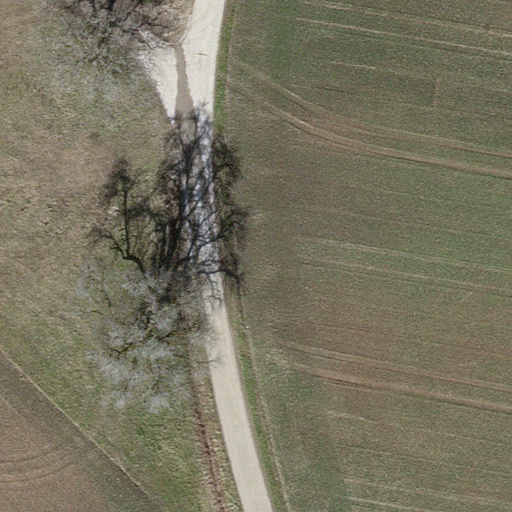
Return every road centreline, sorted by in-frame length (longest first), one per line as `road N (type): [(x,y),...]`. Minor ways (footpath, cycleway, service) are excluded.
road 1 (track): [(262,511),(232,412),(199,72)]
road 2 (track): [(199,72),(100,0)]
